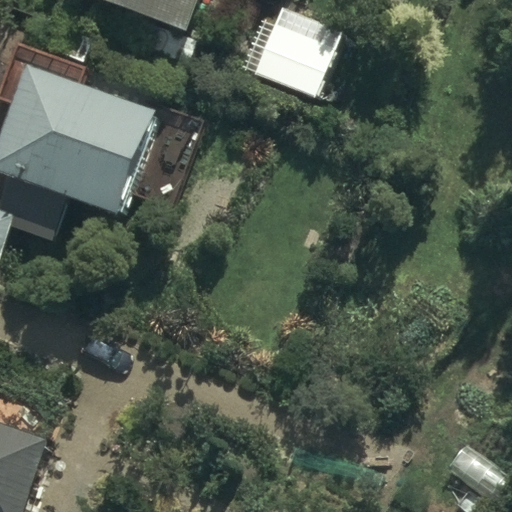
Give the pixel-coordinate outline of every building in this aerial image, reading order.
[(196,78),(224,0),(83,0),(78,15),(166,47),(159,65),(196,78)] [(322,118),(351,54),(274,20),(245,84),(322,118)] [(44,89),(1,197),(138,256),(151,225),(172,234),(187,201),(162,191),(178,152),(169,148),(176,132),(127,111),(122,123),(44,89)] [(0,260),(12,227),(0,222),(0,260)] [(49,511),(66,471),(0,445),(0,511),(49,511)]
